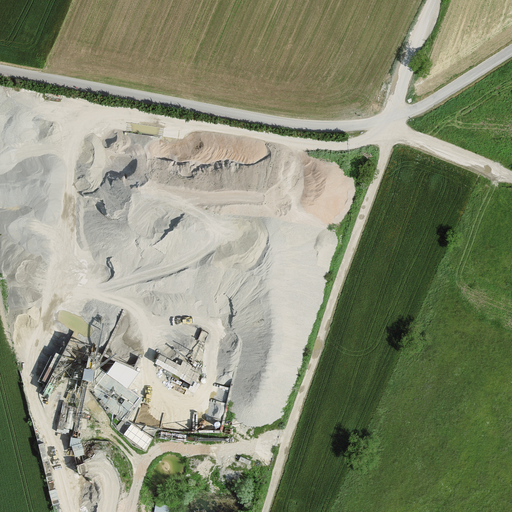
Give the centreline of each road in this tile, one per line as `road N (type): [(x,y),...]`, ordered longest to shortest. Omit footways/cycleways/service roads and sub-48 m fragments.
road 1 (track): [(65,511),(31,361),(63,288),(86,104),(22,93)]
road 2 (track): [(265,511),(390,119)]
road 3 (unclassified): [(0,70),(288,122),(390,119)]
road 4 (track): [(390,119),(369,137),(328,143),(86,104)]
road 5 (unclassified): [(390,119),(511,50)]
road 6 (track): [(511,178),(405,136),(390,119)]
road 7 (unclassified): [(433,0),(390,119)]
